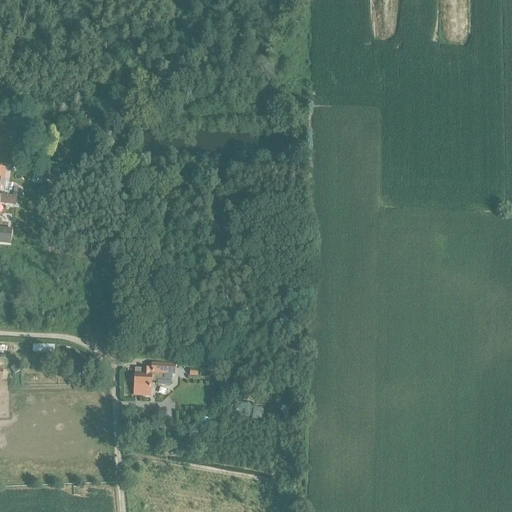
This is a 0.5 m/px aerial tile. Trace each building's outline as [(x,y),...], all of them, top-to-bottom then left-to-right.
[(35,138),(27,140),(29,148),(36,147),(35,138)] [(0,170),(0,190),(1,191),(8,191),(9,184),(4,183),(6,171),(0,170)] [(45,173),(45,182),(74,183),(75,173),(53,172),(53,174),(45,173)] [(0,209),(0,206),(16,209),(17,200),(1,198),(0,201),(0,209)] [(200,199),(190,204),(192,208),(202,203),(200,199)] [(0,231),(0,246),(11,248),(13,233),(0,231)] [(17,366),(11,370),(15,377),(22,372),(17,366)] [(136,371),(134,398),(151,399),(151,384),(156,384),(156,388),(172,389),(173,378),(175,378),(176,367),(151,366),(151,372),(136,371)] [(241,404),(237,416),(249,420),(253,408),(241,404)] [(197,441),(200,433),(193,431),(191,439),(197,441)]
